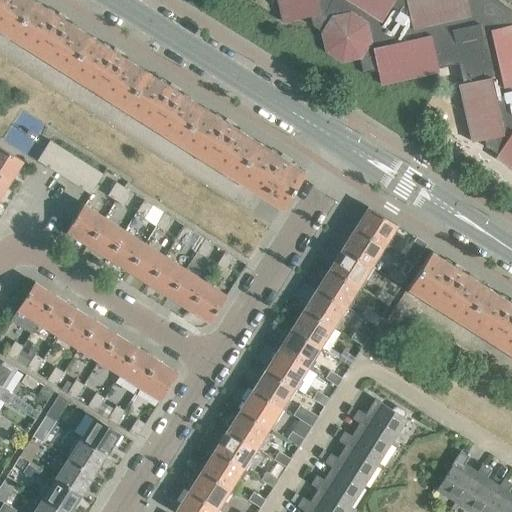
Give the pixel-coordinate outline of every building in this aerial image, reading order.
[(0,0),(0,28),(7,34),(28,0),(0,0)] [(28,0),(7,34),(62,68),(85,32),(33,0),(28,0)] [(511,9),(498,0),(496,4),(490,0),(277,0),(282,20),(283,22),(310,16),(312,25),(323,32),(327,50),(342,59),(358,55),(359,58),(362,73),(377,69),(380,84),(438,70),(438,67),(458,63),(462,83),(459,83),(472,142),(483,139),(485,146),(497,153),(495,156),(511,167),(511,9)] [(117,103),(140,67),(85,32),(62,68),(117,103)] [(140,67),(117,103),(172,137),(194,102),(140,67)] [(226,172),(249,136),(194,102),(172,137),(226,172)] [(226,172),(281,207),(304,171),(249,136),(226,172)] [(47,167),(60,147),(49,140),(36,160),(47,167)] [(0,145),(0,176),(8,182),(22,160),(0,145)] [(60,147),(47,167),(58,173),(70,153),(60,147)] [(70,153),(58,173),(68,180),(81,160),(70,153)] [(81,160),(68,180),(79,187),(92,167),(81,160)] [(92,167),(79,187),(89,193),(102,173),(92,167)] [(0,195),(8,182),(0,176),(0,195)] [(114,200),(123,187),(115,182),(106,195),(114,200)] [(123,187),(114,200),(122,205),(130,192),(123,187)] [(151,205),(143,200),(135,213),(143,218),(151,205)] [(87,244),(104,217),(84,204),(83,203),(65,231),(87,244)] [(151,205),(143,218),(155,226),(164,213),(151,205)] [(355,227),(383,246),(397,225),(367,206),(366,208),(367,208),(355,227)] [(171,218),(164,213),(155,226),(163,231),(171,218)] [(107,257),(124,230),(104,217),(87,244),(107,257)] [(192,231),(184,226),(175,239),(183,244),(192,231)] [(354,229),(342,248),(371,266),(383,246),(355,227),(354,226),(353,228),(354,229)] [(127,270),(145,243),(124,230),(107,257),(127,270)] [(212,244),(204,239),(196,252),(203,257),(212,244)] [(425,245),(415,239),(402,259),(413,265),(425,245)] [(147,283),(165,255),(145,243),(127,270),(147,283)] [(329,268),(357,287),(371,266),(342,248),(341,247),(340,248),(341,249),(329,268)] [(486,286),(430,251),(407,286),(463,322),(486,286)] [(232,257),(224,252),(216,264),(224,270),(232,257)] [(168,296),(185,269),(165,255),(147,283),(168,296)] [(328,269),(316,288),(345,306),(357,287),(329,268),(328,267),(327,269),(328,269)] [(188,309),(205,281),(185,269),(168,296),(188,309)] [(394,271),(389,278),(400,285),(405,278),(394,271)] [(209,322),(226,294),(205,281),(188,309),(209,322)] [(33,282),(33,283),(16,309),(10,320),(30,333),(37,322),(54,295),(33,282)] [(511,353),(511,302),(486,286),(463,322),(511,353)] [(303,308),(332,326),(345,306),(316,288),(315,287),(315,288),(315,289),(303,308)] [(387,306),(392,298),(381,291),(376,299),(387,306)] [(57,335),(74,307),(54,295),(37,322),(57,335)] [(78,348),(95,320),(74,307),(57,335),(78,348)] [(290,327),(319,347),(332,326),(303,308),(302,307),(301,309),(302,309),(294,321),(291,327),(290,327)] [(374,325),(378,318),(368,311),(363,319),(374,325)] [(115,333),(95,320),(78,348),(98,361),(115,333)] [(277,347),(277,348),(306,367),(319,347),(290,327),(289,328),(290,328),(278,347),(277,347)] [(361,345),(366,337),(354,329),(349,338),(361,345)] [(119,373),(136,346),(115,333),(98,361),(119,373)] [(6,354),(14,359),(22,346),(14,341),(6,354)] [(156,359),(136,346),(119,373),(139,386),(156,359)] [(264,368),(293,387),(306,367),(277,348),(276,348),(277,348),(265,367),(264,368)] [(349,365),(354,357),(342,350),(337,358),(349,365)] [(26,367),(34,372),(42,359),(34,354),(26,367)] [(0,388),(1,389),(14,367),(0,357),(0,388)] [(159,399),(177,372),(156,359),(139,386),(159,399)] [(46,379),(54,385),(63,372),(55,367),(46,379)] [(252,387),(251,388),(281,407),(293,387),(264,368),(264,369),(252,388),(252,387)] [(336,386),(341,378),(329,370),(324,378),(336,386)] [(35,381),(24,374),(20,381),(30,388),(35,381)] [(67,393),(75,398),(83,385),(75,379),(72,384),(67,393)] [(67,381),(61,389),(67,393),(72,384),(67,381)] [(36,395),(46,401),(52,391),(43,385),(36,395)] [(0,388),(0,399),(6,403),(7,402),(18,409),(22,402),(1,389),(0,388)] [(239,409),(268,427),(281,407),(251,388),(251,389),(240,408),(239,407),(238,409),(239,409)] [(323,406),(328,398),(316,391),(311,399),(323,406)] [(87,405),(95,411),(101,401),(103,398),(95,393),(87,405)] [(44,415),(54,421),(55,422),(68,401),(58,395),(44,415)] [(353,417),(360,422),(366,425),(367,424),(392,439),(405,418),(402,416),(404,413),(403,410),(397,406),(393,407),(392,409),(374,398),(365,414),(357,410),(353,417)] [(101,401),(95,411),(108,419),(114,409),(101,401)] [(310,426),(317,416),(299,405),(292,415),(310,426)] [(115,423),(116,423),(123,411),(116,406),(114,409),(108,419),(115,423)] [(226,428),(255,448),(268,427),(239,409),(227,428),(226,428)] [(44,415),(31,436),(41,442),(54,421),(44,415)] [(0,426),(4,430),(9,422),(0,416),(0,426)] [(93,416),(79,437),(105,455),(119,433),(93,416)] [(136,437),(144,424),(136,418),(128,431),(136,437)] [(339,439),(346,443),(352,447),(353,446),(378,462),(392,439),(367,424),(366,425),(360,422),(351,436),(343,432),(339,439)] [(213,449),(242,468),(255,448),(226,428),(225,429),(226,429),(214,448),(213,448),(213,449)] [(297,447),(303,439),(291,431),(285,439),(297,447)] [(105,455),(79,437),(66,458),(93,474),(105,455)] [(19,455),(29,462),(30,462),(39,447),(28,440),(19,455)] [(352,447),(346,443),(337,458),(330,453),(325,461),(332,465),(339,469),(339,468),(364,483),(378,462),(353,446),(352,447)] [(242,468),(213,449),(201,468),(200,469),(230,488),(242,468)] [(285,467),(290,459),(278,451),(273,459),(285,467)] [(457,503),(477,472),(462,463),(467,456),(460,451),(436,489),(457,503)] [(53,478),(80,495),(93,474),(66,458),(53,478)] [(41,469),(30,462),(29,462),(22,472),(34,479),(41,469)] [(311,483),(318,487),(324,491),(325,490),(350,505),(364,483),(339,468),(339,469),(332,465),(323,480),(316,475),(311,483)] [(472,511),(481,511),(498,486),(484,477),(489,469),(481,465),(477,472),(457,503),(472,511)] [(188,489),(187,489),(217,508),(230,488),(200,469),(200,470),(188,489)] [(272,487),(277,479),(265,471),(260,479),(272,487)] [(69,511),(80,495),(53,478),(41,498),(63,511),(69,511)] [(511,511),(511,494),(506,490),(510,483),(503,478),(498,486),(481,511),(511,511)] [(0,484),(0,500),(3,502),(10,492),(4,479),(0,484)] [(324,491),(318,487),(309,502),(302,497),(297,505),(305,509),(309,511),(311,511),(345,511),(350,505),(325,490),(324,491)] [(214,511),(217,508),(187,489),(187,490),(175,509),(174,510),(177,511),(214,511)] [(259,507),(264,499),(252,492),(247,500),(256,505),(259,507)] [(63,511),(41,498),(31,511),(63,511)] [(13,511),(15,510),(3,502),(0,506),(0,511),(13,511)]
